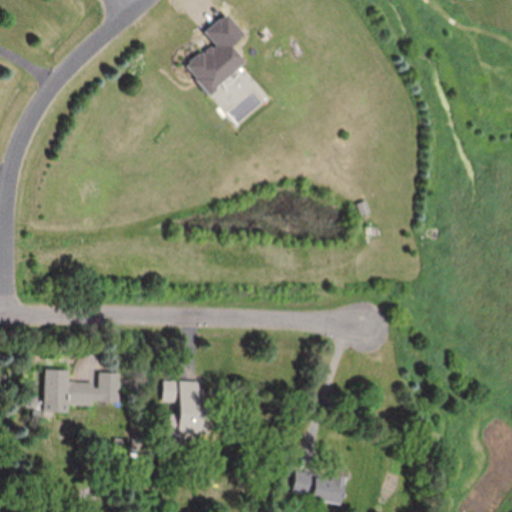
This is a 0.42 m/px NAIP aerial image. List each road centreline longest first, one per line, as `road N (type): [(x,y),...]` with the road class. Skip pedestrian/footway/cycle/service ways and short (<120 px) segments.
road 1 (residential): [(0,312),(324,325),(363,337)]
road 2 (residential): [(141,0),(73,61),(37,108),(11,191),(6,312)]
